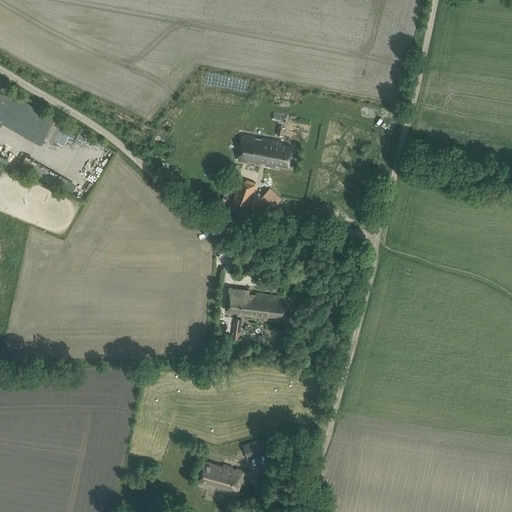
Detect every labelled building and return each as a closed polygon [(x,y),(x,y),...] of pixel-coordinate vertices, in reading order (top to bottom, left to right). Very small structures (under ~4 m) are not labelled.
[(0,125),(3,121),(39,142),(53,118),(16,97),(14,101),(0,92),(0,125)] [(61,147),(71,125),(65,123),(55,145),(61,147)] [(283,136),(285,127),(279,126),(276,134),(283,136)] [(292,146),(281,144),(281,142),(243,135),(239,159),(260,163),(262,158),(268,159),(267,165),(276,166),(277,164),(289,166),(292,146)] [(12,158),(17,153),(8,143),(3,148),(12,158)] [(86,148),(82,153),(89,159),(93,154),(86,148)] [(103,174),(108,164),(102,161),(97,171),(103,174)] [(91,194),(99,182),(92,176),(83,188),(91,194)] [(237,198),(235,203),(246,207),(255,182),(246,179),(244,185),(239,183),(234,197),(237,198)] [(280,296),(256,292),(256,294),(248,293),(249,290),(229,287),(226,311),(237,312),(237,314),(264,318),(263,319),(277,321),(277,320),(293,322),(294,314),(289,314),(290,306),(295,306),(296,301),(291,300),(290,299),(280,297),(280,296)] [(337,333),(339,319),(321,316),(319,330),(337,333)] [(232,338),(239,339),(242,320),(235,319),(232,338)] [(248,459),(269,452),(265,437),(243,444),(248,459)] [(218,489),(237,495),(244,471),(223,464),(222,466),(203,461),(197,481),(218,487),(218,489)]
